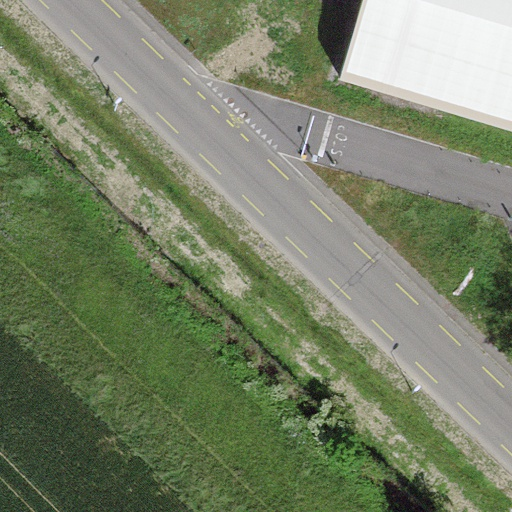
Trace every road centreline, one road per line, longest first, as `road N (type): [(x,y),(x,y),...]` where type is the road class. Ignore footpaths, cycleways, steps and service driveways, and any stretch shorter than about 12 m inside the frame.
road 1 (unclassified): [(75,0),(511,419)]
road 2 (track): [(256,511),(0,262)]
